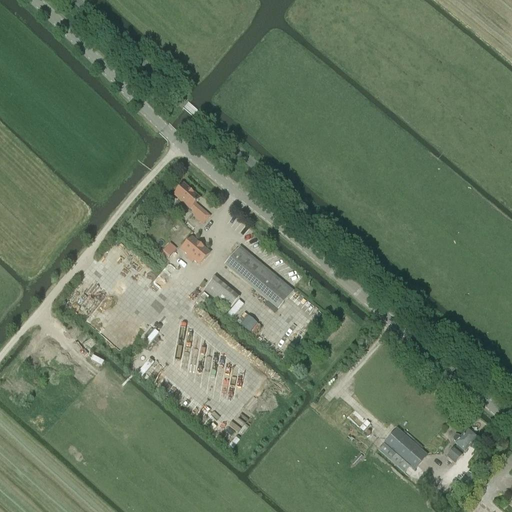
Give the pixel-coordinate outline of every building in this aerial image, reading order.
[(183,186),(175,196),(191,210),(195,213),(193,214),(194,216),(194,217),(203,225),(210,218),(195,205),(199,200),(183,186)] [(200,266),(210,254),(192,239),(182,250),(200,266)] [(170,245),(164,252),(170,257),(176,250),(170,245)] [(294,292),(240,247),(224,267),(278,311),(294,292)] [(239,299),(214,278),(203,291),(228,312),(239,299)] [(200,306),(207,298),(204,295),(197,303),(200,306)] [(75,313),(82,302),(72,297),(65,308),(75,313)] [(239,302),(227,316),(231,320),(243,306),(239,302)] [(244,315),(237,324),(240,326),(248,317),(244,315)] [(257,326),(250,335),(253,337),(261,328),(257,326)] [(24,351),(18,359),(25,365),(31,356),(24,351)] [(151,357),(138,372),(143,376),(156,360),(151,357)] [(366,422),(360,429),(363,432),(370,425),(366,422)] [(427,456),(397,430),(384,445),(414,472),(427,456)] [(454,442),(456,444),(455,445),(457,446),(451,454),(447,458),(454,465),(458,460),(458,461),(462,456),(461,455),(464,452),(465,453),(477,440),(467,431),(461,438),(459,436),(455,435),(453,439),(454,442)] [(462,495),(475,480),(468,474),(455,489),(462,495)]
